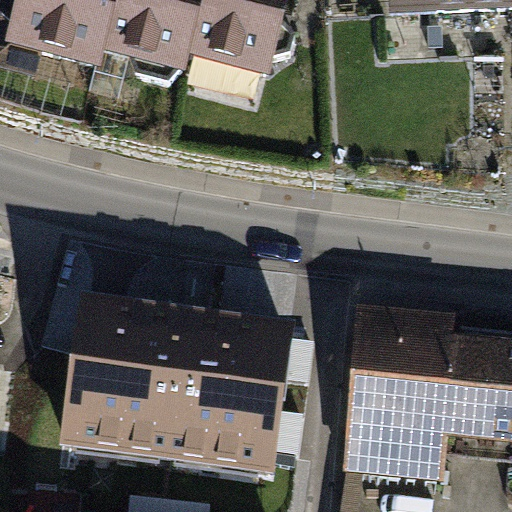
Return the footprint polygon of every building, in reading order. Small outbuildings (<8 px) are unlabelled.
[(0,16),(0,67),(36,77),(41,58),(103,74),(108,58),(189,79),(193,63),(273,84),(294,0),(20,0),(15,19),(0,15),(0,16)] [(511,0),(392,0),(393,17),(511,13),(511,0)] [(0,322),(12,273),(0,270),(0,322)] [(133,511),(134,511),(151,511),(314,511),(327,330),(186,320),(183,371),(49,362),(40,492),(73,494),(71,511),(133,511)] [(474,331),(376,324),(364,497),(467,504),(470,464),(511,466),(511,364),(472,361),(474,331)]
